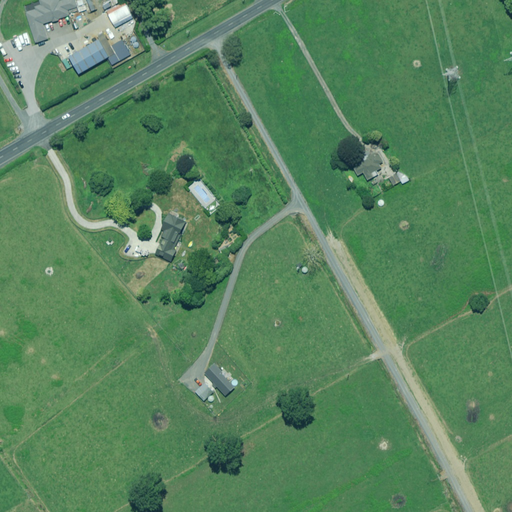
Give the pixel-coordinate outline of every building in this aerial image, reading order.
[(38,0),(41,6),(36,7),(35,3),(25,6),(36,43),(49,39),(44,24),(52,22),(53,23),(60,21),(60,19),(70,16),(69,11),(78,8),(75,0),(65,0),(60,2),(59,0),(38,0)] [(88,4),(91,3),(89,0),(82,0),(78,2),(81,13),(89,10),(88,4)] [(134,18),(125,2),(107,11),(116,27),(134,18)] [(132,35),(126,24),(121,26),(127,37),(132,35)] [(118,40),(113,32),(70,58),(80,75),(120,51),(114,43),(118,40)] [(384,162),(378,151),(353,167),(359,176),(364,173),(368,181),(379,175),(377,171),(382,168),(380,164),(384,162)] [(402,181),(397,174),(390,179),(394,186),(402,181)] [(385,204),(386,203),(385,202),(385,201),(384,200),(383,199),(382,199),(381,199),(379,200),(378,200),(378,202),(378,203),(378,204),(378,205),(379,206),(380,207),(381,207),(383,207),(384,206),(385,205),(385,204)] [(189,222),(169,213),(163,227),(165,229),(161,237),(163,238),(156,254),(173,262),(178,251),(176,250),(180,240),(178,238),(180,233),(183,234),(189,222)] [(224,374),(215,365),(206,374),(226,396),(235,388),(224,375),(224,374)] [(204,401),(214,393),(206,384),(196,392),(204,401)]
